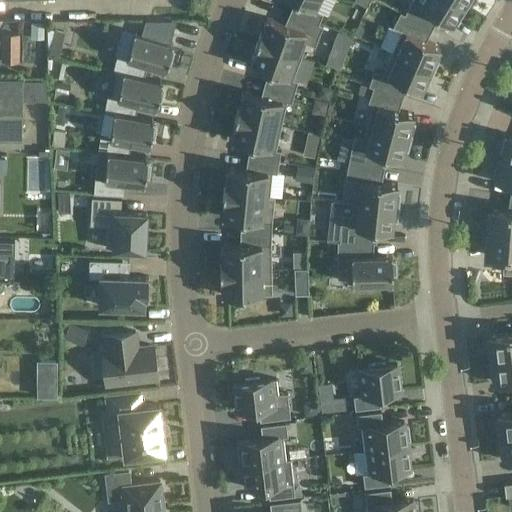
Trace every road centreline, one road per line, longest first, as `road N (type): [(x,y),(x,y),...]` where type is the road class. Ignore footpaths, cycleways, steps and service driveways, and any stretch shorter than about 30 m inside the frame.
road 1 (residential): [(233,0),(211,56),(176,230),(184,347)]
road 2 (residential): [(511,22),(454,144),(442,222),(445,318)]
road 3 (residential): [(445,318),(184,347)]
road 4 (residential): [(445,318),(467,511)]
road 5 (residential): [(184,347),(203,511)]
